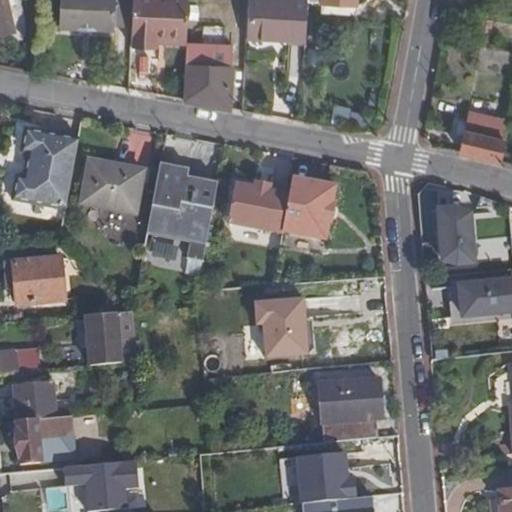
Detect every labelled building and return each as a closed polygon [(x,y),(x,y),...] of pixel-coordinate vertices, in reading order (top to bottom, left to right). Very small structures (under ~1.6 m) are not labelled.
[(0,0),(0,25),(11,22),(4,0),(0,0)] [(25,0),(28,27),(38,27),(35,0),(25,0)] [(114,28),(130,29),(131,0),(58,0),(58,26),(113,30),(114,28)] [(155,38),(186,40),(187,18),(187,0),(131,0),(130,29),(129,43),(156,44),(155,38)] [(247,0),(246,39),(305,41),(307,8),(307,0),(247,0)] [(307,0),(307,8),(319,9),(319,0),(307,0)] [(319,0),(319,9),(347,12),(348,2),(352,2),(352,0),(319,0)] [(489,38),(511,41),(511,25),(485,20),(484,28),(490,29),(489,38)] [(28,27),(26,38),(34,40),(38,27),(28,27)] [(192,41),(186,40),(186,46),(184,100),(229,108),(231,57),(204,55),(204,48),(192,47),(192,41)] [(465,114),(455,153),(499,161),(506,122),(465,114)] [(65,209),(77,138),(22,129),(18,153),(26,154),(22,177),(14,176),(11,200),(65,209)] [(140,170),(87,161),(80,203),(132,211),(140,170)] [(184,166),(158,162),(154,187),(147,222),(152,224),(149,244),(204,254),(215,181),(183,174),(184,166)] [(334,185),(290,177),(287,192),(280,230),(324,238),(327,221),(329,221),(333,202),(330,202),(334,185)] [(253,181),(251,186),(268,189),(269,184),(253,181)] [(280,230),(287,192),(268,189),(251,186),(233,183),(226,223),(280,232),(280,230)] [(490,212),(493,201),(480,196),(475,208),(490,212)] [(457,261),(474,260),(471,216),(455,210),(439,212),(442,257),(457,261)] [(57,299),(53,257),(0,262),(0,270),(1,282),(9,281),(11,303),(57,299)] [(462,314),(511,309),(511,278),(459,283),(462,314)] [(306,299),(255,301),(256,326),(263,326),(265,361),(310,358),(306,299)] [(86,313),(91,363),(122,361),(120,337),(119,323),(132,321),(131,308),(86,313)] [(134,336),(120,337),(122,361),(136,359),(134,336)] [(20,349),(0,350),(0,372),(22,370),(20,349)] [(15,385),(19,421),(58,417),(54,381),(15,385)] [(318,387),(323,443),(377,438),(376,421),(380,421),(377,382),(318,387)] [(208,407),(199,408),(201,422),(210,420),(208,407)] [(75,458),(72,416),(58,417),(19,421),(15,422),(19,463),(75,458)] [(225,452),(263,449),(262,440),(243,441),(243,434),(224,436),(225,452)] [(224,436),(212,437),(214,454),(225,452),(224,436)] [(343,454),(297,459),(302,505),(354,500),(352,479),(345,480),(343,454)] [(136,460),(64,468),(66,487),(85,485),(87,511),(95,511),(127,509),(125,489),(139,488),(136,460)] [(511,511),(511,487),(497,489),(498,511),(511,511)] [(354,500),(302,505),(302,511),(372,511),(371,498),(354,500)]
